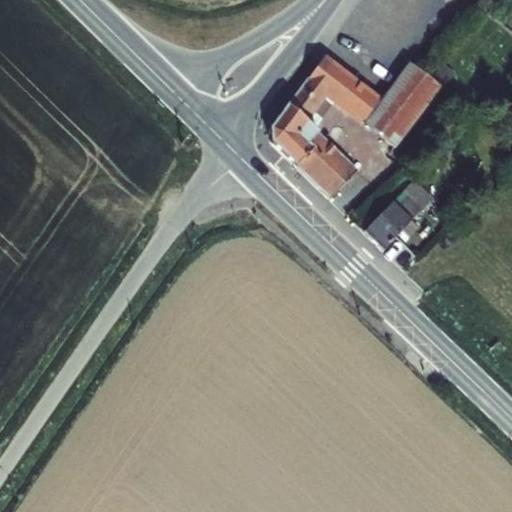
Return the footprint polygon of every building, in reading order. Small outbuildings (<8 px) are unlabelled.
[(362,125),(382,100),(327,57),(269,129),(271,144),(330,202),(356,172),(318,134),(306,147),(296,138),(326,99),(333,105),(362,126),(362,125)] [(382,100),(362,125),(394,150),(442,88),(409,63),(382,100)] [(443,65),(431,80),(442,88),(443,89),(455,74),(443,65)] [(306,147),(318,134),(314,131),(333,105),(326,99),(296,138),(306,147)] [(413,181),(403,192),(422,211),(433,199),(413,181)] [(412,222),(422,211),(403,192),(363,234),(382,253),(402,232),(412,222)] [(412,222),(402,232),(408,239),(418,229),(412,222)]
